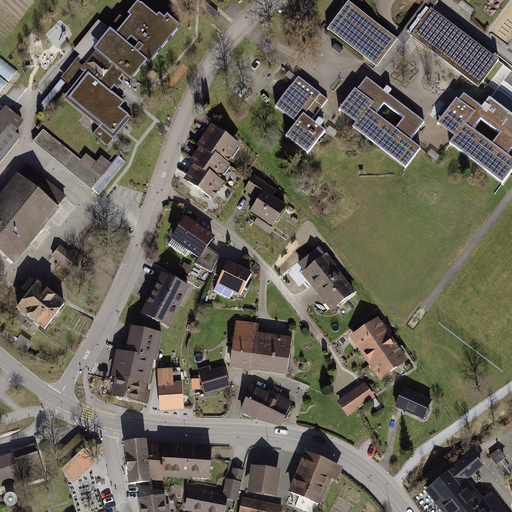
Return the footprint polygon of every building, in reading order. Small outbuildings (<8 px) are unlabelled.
[(383,68),(403,44),(353,4),(333,28),(383,68)] [(107,33),(91,53),(121,77),(129,83),(144,64),(147,67),(178,28),(165,18),(162,22),(157,17),(155,20),(136,5),(126,17),(129,20),(126,24),(114,39),(107,33)] [(415,38),(483,85),(501,59),(433,11),(415,38)] [(60,79),(70,87),(80,74),(77,71),(91,53),(107,33),(114,39),(126,24),(117,18),(107,30),(96,21),(72,51),(78,57),(60,79)] [(70,87),(61,99),(98,129),(93,136),(106,146),(128,119),(116,110),(121,104),(107,93),(111,88),(117,92),(123,84),(118,80),(121,77),(91,53),(77,71),(80,74),(70,87)] [(0,64),(0,77),(8,84),(15,76),(0,64)] [(343,122),(402,168),(436,124),(377,78),(343,122)] [(331,134),(312,118),(326,102),(302,82),(282,106),(304,125),(292,138),(312,155),(331,134)] [(446,125),(465,139),(453,154),(507,195),(511,188),(511,131),(467,97),(446,125)] [(0,170),(23,143),(15,137),(25,126),(4,108),(0,112),(0,170)] [(243,142),(210,124),(199,144),(233,161),(243,142)] [(41,131),(31,143),(96,195),(122,163),(116,158),(109,166),(99,157),(94,163),(84,155),(79,161),(41,131)] [(237,164),(204,146),(194,166),(227,183),(237,164)] [(229,185),(196,167),(185,187),(219,204),(229,185)] [(0,192),(0,260),(10,270),(63,208),(19,171),(0,192)] [(287,206),(273,197),(277,189),(252,174),(242,189),(258,198),(249,213),(273,228),(287,206)] [(168,244),(186,256),(191,250),(200,256),(214,237),(187,217),(168,244)] [(59,246),(51,256),(67,269),(79,254),(72,248),(68,253),(59,246)] [(305,275),(319,294),(345,274),(331,255),(305,275)] [(209,281),(243,297),(254,274),(221,258),(209,281)] [(189,286),(161,271),(139,313),(168,328),(189,286)] [(319,294),(335,312),(360,293),(345,274),(319,294)] [(63,300),(35,278),(14,306),(42,327),(63,300)] [(383,319),(352,339),(362,354),(393,335),(383,319)] [(236,321),(229,365),(249,368),(254,332),(255,323),(236,321)] [(154,360),(160,332),(130,325),(125,347),(124,351),(116,350),(115,353),(110,376),(114,377),(147,383),(152,360),(154,360)] [(249,368),(286,373),(291,337),(254,332),(249,368)] [(394,335),(363,355),(372,370),(403,350),(394,335)] [(404,350),(373,370),(382,385),(413,366),(404,350)] [(197,368),(204,393),(229,386),(223,366),(210,369),(209,365),(197,368)] [(179,368),(156,369),(157,383),(159,411),(179,410),(183,410),(180,368),(179,368)] [(147,383),(114,377),(110,396),(147,404),(150,390),(145,389),(147,383)] [(335,401),(345,415),(373,395),(363,381),(337,399),(335,401)] [(262,391),(250,386),(239,410),(252,415),(262,391)] [(267,421),(277,397),(262,391),(252,415),(267,421)] [(402,411),(431,423),(439,403),(409,392),(402,411)] [(281,426),(290,402),(277,397),(267,421),(281,426)] [(129,484),(151,482),(148,445),(147,440),(125,442),(127,461),(129,484)] [(92,443),(63,471),(75,483),(104,456),(92,443)] [(162,445),(148,445),(151,482),(164,482),(164,478),(184,477),(185,445),(162,445)] [(210,479),(211,446),(185,445),(184,477),(210,479)] [(0,488),(44,472),(34,447),(0,458),(0,488)] [(505,477),(511,472),(511,462),(502,447),(491,455),(505,477)] [(486,467),(472,450),(424,488),(443,511),(506,511),(489,492),(481,498),(468,482),(486,467)] [(302,455),(288,494),(324,507),(339,469),(302,455)] [(251,465),(247,492),(274,496),(278,469),(251,465)] [(244,473),(231,470),(229,481),(225,480),(222,496),(229,497),(228,502),(237,504),(244,473)] [(184,511),(187,511),(205,511),(209,493),(189,489),(184,511)] [(225,511),(228,502),(229,497),(222,496),(209,493),(205,511),(225,511)] [(143,511),(166,511),(164,496),(142,499),(143,511)] [(240,511),(276,511),(278,507),(243,500),(240,511)]
